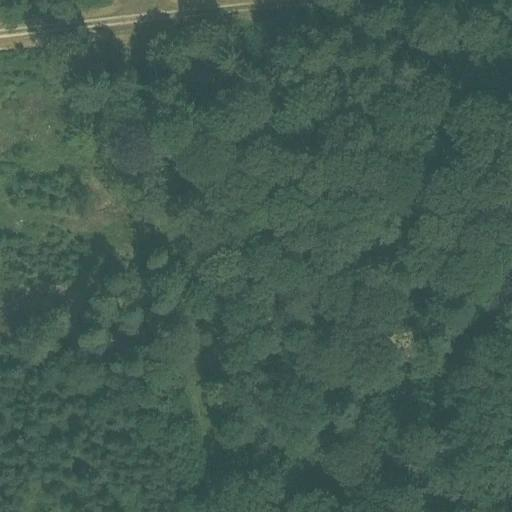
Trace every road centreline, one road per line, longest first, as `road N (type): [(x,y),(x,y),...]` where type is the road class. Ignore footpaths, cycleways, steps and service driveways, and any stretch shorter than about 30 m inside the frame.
road 1 (track): [(226,511),(140,17)]
road 2 (track): [(307,0),(0,31)]
